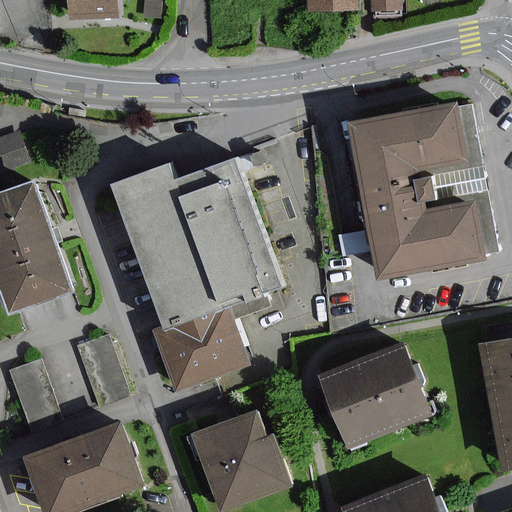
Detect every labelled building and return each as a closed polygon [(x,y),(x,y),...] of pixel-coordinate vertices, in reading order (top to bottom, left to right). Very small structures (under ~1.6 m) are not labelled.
[(81,0),(82,12),(124,10),(123,0),(81,0)] [(305,0),(306,11),(355,9),(354,0),(305,0)] [(369,0),(371,13),(402,12),(401,0),(369,0)] [(352,125),(381,278),(499,256),(495,234),(488,193),(441,202),(438,187),(435,171),(483,163),(472,103),(352,125)] [(22,136),(0,143),(0,172),(0,173),(32,163),(22,136)] [(177,388),(247,363),(231,318),(268,305),(262,288),(284,280),(242,166),(184,187),(179,174),(125,193),(174,327),(157,333),(177,388)] [(0,198),(0,278),(11,309),(67,289),(32,187),(0,198)] [(80,346),(101,405),(132,394),(111,335),(80,346)] [(511,341),(485,346),(507,469),(511,467),(511,341)] [(402,350),(324,381),(349,443),(427,412),(402,350)] [(14,370),(35,431),(66,420),(44,359),(14,370)] [(195,436),(222,509),(289,485),(272,438),(263,441),(254,414),(195,436)] [(119,426),(29,460),(48,511),(60,511),(140,482),(119,426)] [(435,511),(424,483),(347,511),(346,511),(435,511)]
